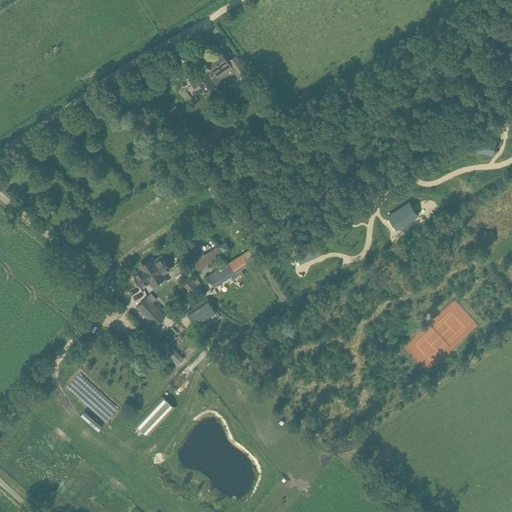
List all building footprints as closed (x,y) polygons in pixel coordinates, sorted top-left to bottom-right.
[(212,67),(206,71),(212,81),(216,86),(219,90),(232,81),(240,76),(247,86),(255,98),(261,93),(253,81),(246,71),(236,56),(228,61),(221,52),(208,61),(212,67)] [(200,84),(206,93),(216,86),(206,71),(189,82),(194,89),(200,84)] [(174,107),(166,112),(173,122),(181,117),(174,107)] [(511,122),(510,120),(499,126),(503,131),(511,125),(511,122)] [(225,126),(224,125),(218,129),(220,130),(217,133),(220,137),(223,134),(226,137),(234,130),(229,123),(225,126)] [(470,136),(468,148),(493,153),(495,141),(470,136)] [(409,202),(388,216),(397,229),(418,215),(409,202)] [(316,240),(295,250),(300,264),(322,254),(316,240)] [(203,256),(194,263),(198,270),(219,256),(223,254),(218,246),(208,253),(203,256)] [(212,281),(208,283),(211,288),(215,285),(215,286),(236,273),(236,272),(260,257),(253,246),(229,261),(231,264),(210,277),(212,281)] [(135,273),(134,274),(143,287),(144,287),(150,283),(154,289),(168,280),(164,274),(171,270),(163,256),(162,256),(135,273)] [(193,279),(184,285),(192,297),(195,295),(196,296),(202,291),(193,279)] [(147,297),(137,307),(155,326),(165,316),(153,302),(156,299),(151,294),(148,297),(147,297)] [(208,298),(187,312),(197,326),(209,318),(217,312),(208,298)] [(425,322),(431,316),(428,313),(423,319),(425,322)] [(166,354),(176,365),(183,359),(173,348),(166,354)]
